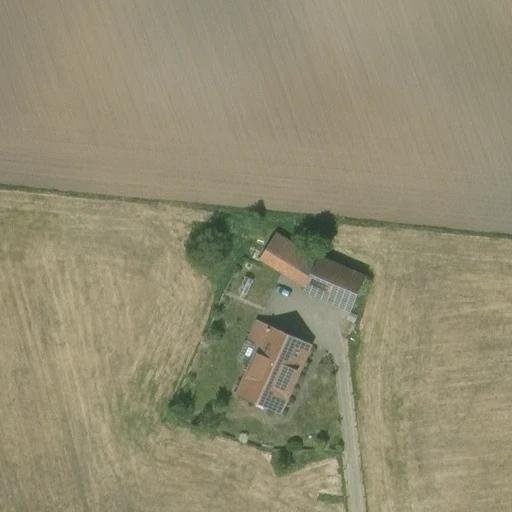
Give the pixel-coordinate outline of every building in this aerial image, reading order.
[(276,236),(262,259),(275,267),(290,244),(276,236)] [(324,265),(290,244),(275,267),(310,289),(324,265)] [(357,301),(326,282),(310,308),(341,327),(351,311),(357,301)] [(311,344),(256,321),(247,341),(260,346),(257,350),(300,369),(311,344)] [(300,369),(257,350),(238,395),(280,413),(300,369)]
